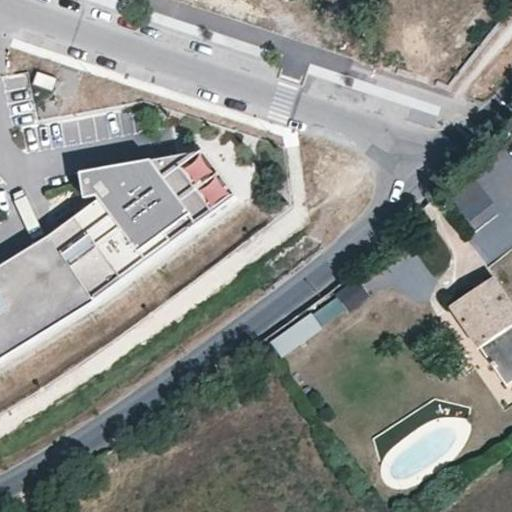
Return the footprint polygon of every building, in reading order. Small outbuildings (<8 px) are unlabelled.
[(53,91),(57,81),(39,74),(35,85),(53,91)] [(489,265),(511,245),(511,140),(447,195),(477,231),(467,239),(489,265)] [(0,363),(99,302),(238,198),(214,164),(202,164),(202,153),(98,172),(101,187),(86,190),(88,199),(100,197),(101,201),(49,241),(0,269),(0,363)] [(511,303),(494,277),(452,305),(492,363),(511,349),(511,365),(500,374),(511,391),(511,303)] [(500,374),(511,365),(511,349),(492,363),(500,374)]
